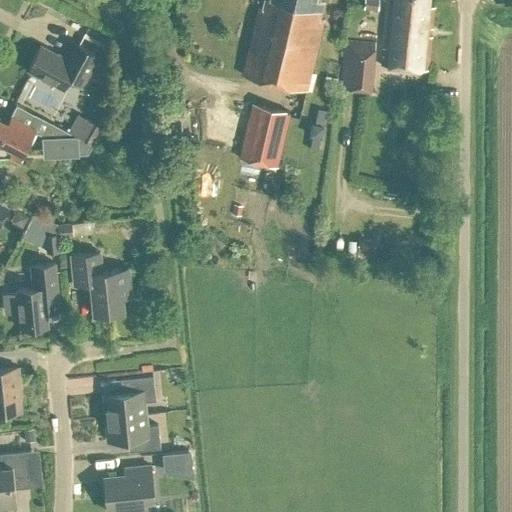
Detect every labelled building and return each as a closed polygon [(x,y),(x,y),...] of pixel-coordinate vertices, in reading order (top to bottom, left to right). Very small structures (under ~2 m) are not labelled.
[(263,0),(262,7),(258,6),(242,74),(306,89),(323,18),(319,17),(323,0),(263,0)] [(378,9),(378,0),(363,0),(363,8),(378,9)] [(429,0),(386,0),(380,63),(428,68),(434,7),(429,6),(429,0)] [(371,91),(375,42),(344,39),(340,88),(371,91)] [(74,42),(66,57),(40,44),(27,69),(63,89),(69,77),(83,85),(99,55),(74,42)] [(242,158),(277,166),(290,111),(251,102),(238,157),(242,158)] [(189,109),(169,111),(170,134),(191,132),(189,109)] [(66,128),(92,142),(101,124),(89,117),(87,119),(74,112),(66,128)] [(35,130),(45,136),(41,136),(42,156),(79,154),(79,153),(87,153),(92,143),(52,122),(34,113),(28,124),(13,116),(13,118),(9,118),(7,121),(0,117),(0,155),(10,155),(19,160),(35,130)] [(424,151),(428,127),(412,124),(409,149),(424,151)] [(274,165),(242,158),(238,177),(269,184),(274,165)] [(17,209),(11,220),(22,226),(28,215),(17,209)] [(73,235),(72,222),(58,223),(58,233),(58,236),(73,235)] [(58,233),(44,235),(45,252),(60,250),(58,236),(58,233)] [(357,253),(374,254),(375,238),(358,236),(357,253)] [(102,270),(100,250),(71,253),(74,283),(90,282),(93,312),(124,309),(122,295),(132,294),(129,267),(102,270)] [(30,263),(33,286),(17,288),(17,291),(3,293),(5,313),(19,311),(21,327),(48,325),(46,311),(60,309),(54,261),(30,263)] [(0,368),(0,412),(21,410),(18,384),(20,384),(18,366),(0,368)] [(103,393),(105,416),(145,412),(144,400),(155,399),(153,374),(121,377),(122,391),(103,393)] [(146,412),(105,416),(108,440),(127,438),(133,437),(135,449),(160,447),(158,423),(147,424),(146,412)] [(33,427),(23,428),(25,440),(34,439),(33,427)] [(0,458),(1,466),(0,465),(0,506),(16,504),(14,482),(28,480),(25,449),(0,451),(0,458)] [(162,452),(163,466),(164,469),(192,466),(190,449),(168,452),(162,452)] [(154,498),(150,464),(124,466),(125,479),(104,481),(107,511),(121,509),(121,511),(146,511),(145,498),(154,498)]
